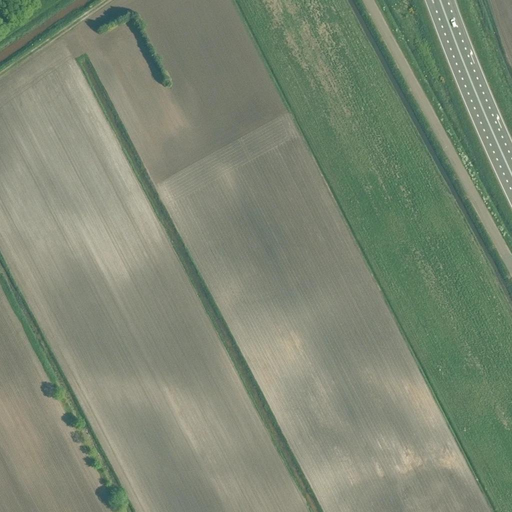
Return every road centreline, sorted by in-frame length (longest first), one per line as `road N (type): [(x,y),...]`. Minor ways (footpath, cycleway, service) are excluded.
road 1 (unclassified): [(511,269),(367,0)]
road 2 (trunk): [(511,185),(452,35)]
